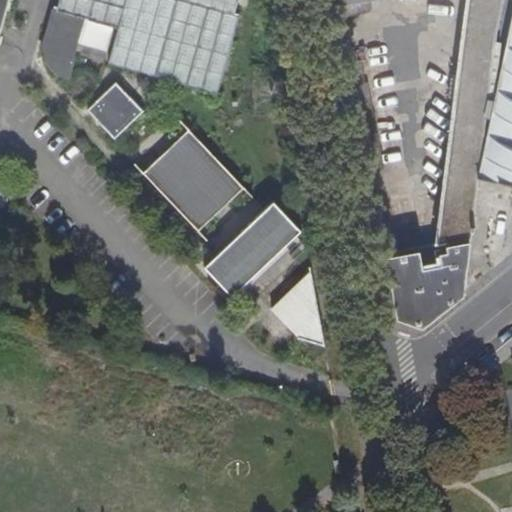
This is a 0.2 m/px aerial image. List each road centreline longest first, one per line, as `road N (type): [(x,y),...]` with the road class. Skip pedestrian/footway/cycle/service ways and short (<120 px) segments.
road 1 (tertiary): [(304,0),(376,381)]
road 2 (unclassified): [(511,285),(376,381)]
road 3 (tertiary): [(376,381),(401,511)]
